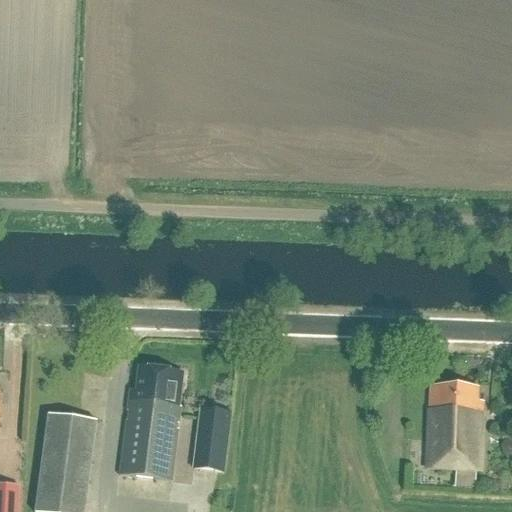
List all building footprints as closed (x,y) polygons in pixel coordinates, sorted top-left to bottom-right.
[(181,410),(186,376),(139,370),(136,393),(130,393),(128,413),(129,413),(128,424),(127,424),(120,477),(174,484),(180,432),(178,432),(179,426),(181,426),(183,410),(181,410)] [(479,475),(482,408),(473,407),(474,393),(428,391),(424,473),(479,475)] [(222,474),(228,418),(202,416),(196,471),(222,474)] [(86,511),(98,425),(49,418),(36,511),(86,511)] [(372,497),(390,498),(390,478),(373,477),(372,497)]
